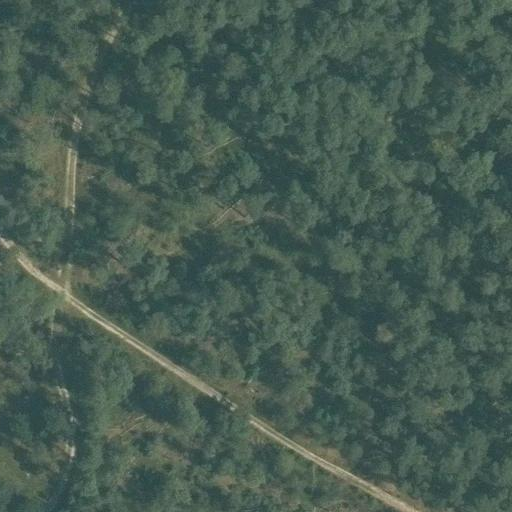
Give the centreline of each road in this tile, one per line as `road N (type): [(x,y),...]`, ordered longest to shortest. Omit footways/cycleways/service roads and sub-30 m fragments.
road 1 (track): [(44,511),(69,456),(54,361),(75,148),(93,69),(127,0)]
road 2 (track): [(0,234),(71,306),(405,511)]
